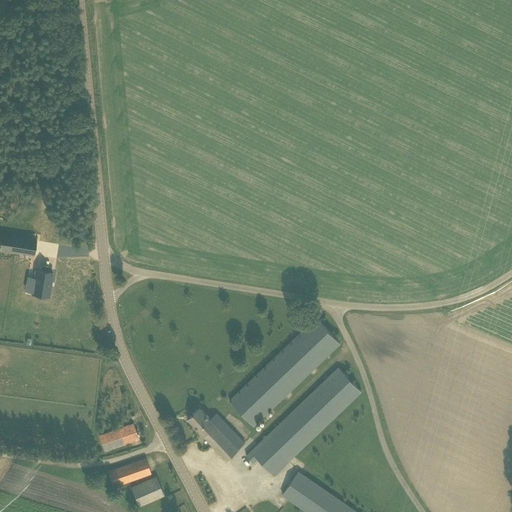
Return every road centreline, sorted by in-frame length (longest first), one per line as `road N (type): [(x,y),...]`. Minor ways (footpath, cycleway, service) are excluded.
road 1 (tertiary): [(104,255),(77,0)]
road 2 (unclassified): [(422,511),(392,465),(331,304)]
road 3 (unclassified): [(143,274),(331,304)]
road 4 (unclassified): [(331,304),(426,306),(511,274)]
road 5 (unclassified): [(0,455),(69,466),(166,442)]
road 6 (tertiary): [(166,442),(117,344),(109,305)]
